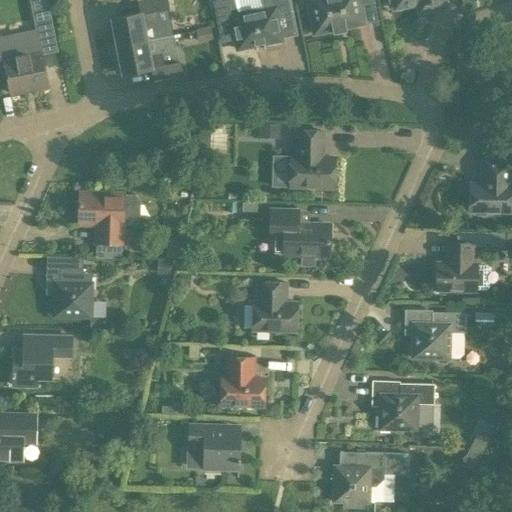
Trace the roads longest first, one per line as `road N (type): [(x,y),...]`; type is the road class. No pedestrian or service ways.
road 1 (residential): [(288,458),(431,148),(427,108),(383,90),(276,85),(104,100)]
road 2 (residential): [(0,262),(66,120)]
road 3 (residential): [(511,7),(439,28),(422,87)]
